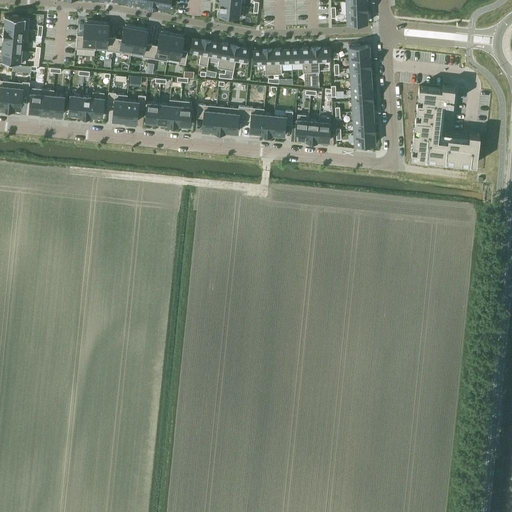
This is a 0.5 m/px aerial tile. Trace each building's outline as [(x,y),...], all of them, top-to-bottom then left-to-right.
[(366,0),(349,0),(346,0),(346,11),(367,10),(366,0)] [(219,2),(218,14),(238,16),(243,16),(244,5),(219,2)] [(367,10),(346,11),(347,22),(367,21),(366,11),(367,11),(367,10)] [(3,25),(3,26),(28,28),(30,17),(18,15),(12,14),(12,15),(4,14),(4,15),(5,15),(4,26),(3,25)] [(77,34),(75,48),(76,48),(94,49),(96,20),(95,20),(88,20),(88,22),(85,21),(84,21),(83,34),(77,34)] [(96,20),(94,49),(95,49),(95,44),(106,45),(106,50),(113,50),(114,37),(107,36),(108,23),(107,23),(105,23),(105,21),(98,20),(96,20)] [(114,37),(113,50),(131,54),(136,25),(134,25),(127,24),(127,25),(124,25),(121,38),(114,37)] [(136,25),(131,54),(132,49),(142,51),(142,55),(148,57),(151,43),(145,42),(147,29),(146,29),(144,29),(144,27),(137,25),(136,25)] [(3,26),(2,37),(27,39),(28,28),(3,26)] [(151,43),(148,57),(166,60),(172,32),(170,31),(170,32),(163,30),(163,32),(160,32),(160,31),(157,44),(151,43)] [(172,32),(166,60),(167,60),(168,55),(178,57),(178,62),(185,63),(187,50),(181,49),(183,36),(182,35),(182,36),(180,35),(180,33),(173,32),(172,32)] [(3,37),(2,48),(26,50),(26,49),(21,49),(22,39),(27,40),(27,39),(2,37),(3,37)] [(192,37),(190,49),(201,51),(198,63),(206,65),(207,65),(209,55),(209,53),(211,41),(210,41),(210,40),(201,39),(192,37)] [(211,41),(209,53),(209,55),(219,57),(217,67),(225,68),(229,44),(227,44),(228,43),(222,42),(222,43),(211,41)] [(352,45),(348,46),(349,57),(370,56),(370,55),(369,55),(368,44),(360,45),(359,43),(352,44),(352,45)] [(229,44),(225,68),(233,70),(235,60),(246,62),(248,48),(240,46),(230,44),(229,44)] [(302,47),(291,48),(291,62),(302,62),(302,72),(311,71),(310,47),(308,47),(308,46),(302,47)] [(310,47),(311,71),(319,71),(319,61),(330,61),(329,46),(320,47),(320,46),(310,47)] [(274,48),(272,48),(273,73),(281,73),(281,63),(291,62),(291,48),(280,48),(280,47),(274,48)] [(0,58),(0,59),(25,62),(26,50),(2,48),(0,59),(0,58)] [(262,49),(253,49),(253,64),(264,64),(265,73),(273,73),(272,48),(262,49)] [(370,56),(349,57),(350,68),(370,66),(370,56)] [(370,66),(350,68),(350,78),(370,77),(370,67),(370,66)] [(370,77),(350,78),(351,89),(372,88),(371,88),(370,77)] [(0,105),(1,106),(1,107),(8,107),(11,80),(0,78),(0,105)] [(11,80),(8,107),(15,108),(15,107),(20,108),(21,94),(28,94),(29,81),(22,80),(22,81),(11,80)] [(411,149),(411,155),(427,157),(427,159),(434,160),(434,158),(446,159),(446,161),(452,162),(452,160),(461,161),(461,163),(467,163),(467,161),(476,162),(479,133),(475,133),(469,132),(469,134),(468,137),(447,135),(447,138),(437,137),(440,117),(443,117),(451,118),(451,113),(451,110),(454,86),(452,86),(444,85),(442,85),(442,86),(441,88),(419,85),(418,94),(417,100),(416,109),(415,115),(414,124),(415,124),(418,124),(417,130),(414,130),(412,143),(416,143),(415,149),(413,149),(411,149)] [(31,86),(29,111),(40,112),(42,87),(31,86)] [(42,87),(40,112),(51,113),(53,88),(42,87)] [(53,88),(51,113),(62,114),(63,108),(66,108),(67,99),(63,99),(64,94),(53,93),(54,88),(53,88)] [(372,88),(351,89),(352,100),(372,99),(372,88)] [(81,94),(79,114),(90,115),(93,90),(92,90),(92,95),(81,94)] [(93,90),(90,115),(91,116),(91,115),(101,116),(104,91),(93,90)] [(108,90),(107,104),(113,105),(112,119),(114,119),(114,121),(122,121),(122,120),(124,120),(127,93),(115,92),(116,91),(108,90)] [(70,93),(68,113),(79,114),(81,94),(70,93)] [(127,93),(124,120),(126,120),(125,122),(133,122),(133,121),(136,121),(137,107),(144,108),(145,94),(138,93),(137,99),(127,98),(127,93)] [(158,102),(156,121),(166,122),(166,123),(167,123),(169,98),(168,103),(158,102)] [(169,98),(167,123),(178,124),(180,99),(169,98)] [(180,99),(178,124),(189,125),(191,100),(180,99)] [(372,99),(352,100),(352,111),(372,110),(372,99)] [(147,100),(145,120),(156,121),(158,102),(147,100)] [(198,103),(196,116),(203,117),(202,128),(213,129),(213,130),(214,130),(216,105),(198,103)] [(216,105),(214,130),(224,131),(227,106),(216,105)] [(227,106),(224,131),(225,131),(225,130),(236,131),(238,118),(244,119),(245,105),(238,105),(238,107),(227,106)] [(245,105),(244,119),(250,120),(249,131),(260,132),(261,132),(263,107),(245,105)] [(263,107),(261,132),(271,134),(274,113),(263,112),(264,107),(263,107)] [(274,113),(271,134),(272,134),(272,133),(283,134),(284,123),(291,124),(293,110),(285,109),(285,114),(274,113)] [(372,110),(352,111),(353,122),(374,120),(373,120),(372,110)] [(297,113),(294,137),(305,138),(305,139),(306,139),(308,114),(297,113)] [(308,114),(306,139),(316,140),(319,115),(318,115),(318,120),(308,119),(309,114),(308,114)] [(319,115),(316,140),(317,140),(317,139),(328,141),(330,116),(319,115)] [(374,120),(353,122),(354,132),(374,131),(374,120)] [(374,131),(354,132),(354,144),(358,143),(358,145),(366,145),(366,143),(374,142),(374,132),(374,131)]
